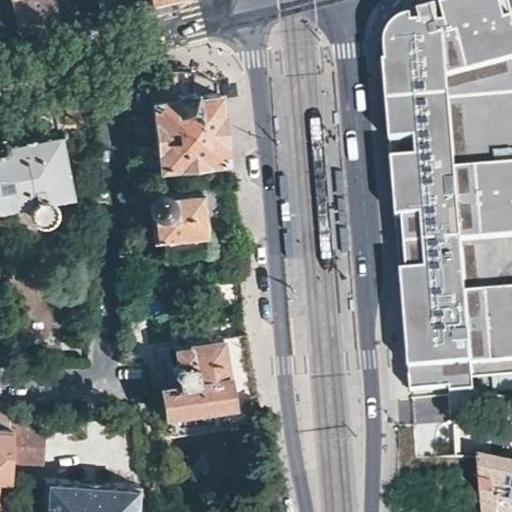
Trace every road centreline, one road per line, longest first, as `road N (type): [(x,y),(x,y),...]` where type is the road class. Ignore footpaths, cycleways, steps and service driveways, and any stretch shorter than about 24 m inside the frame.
road 1 (tertiary): [(248,5),(288,411),(310,511)]
road 2 (tertiary): [(373,511),(371,295),(352,51)]
road 3 (residential): [(115,40),(110,366),(90,379),(0,380)]
road 4 (secondary): [(115,40),(248,5)]
